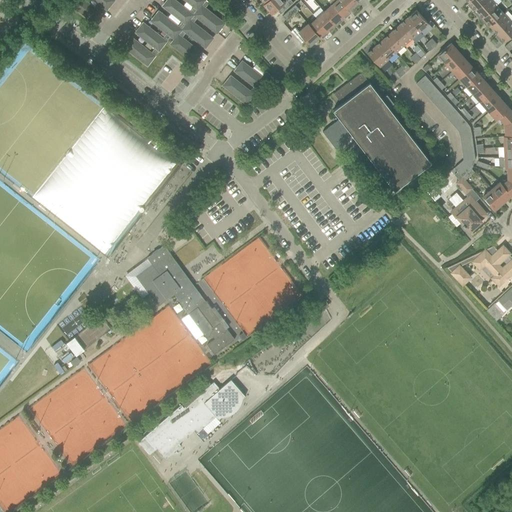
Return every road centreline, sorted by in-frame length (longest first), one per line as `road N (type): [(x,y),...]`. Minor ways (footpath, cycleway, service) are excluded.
road 1 (unknown): [(307,265),(333,305),(332,325),(164,474)]
road 2 (residential): [(409,0),(318,74),(296,67),(236,0)]
road 3 (residential): [(180,114),(34,0)]
road 4 (residential): [(307,265),(224,148)]
